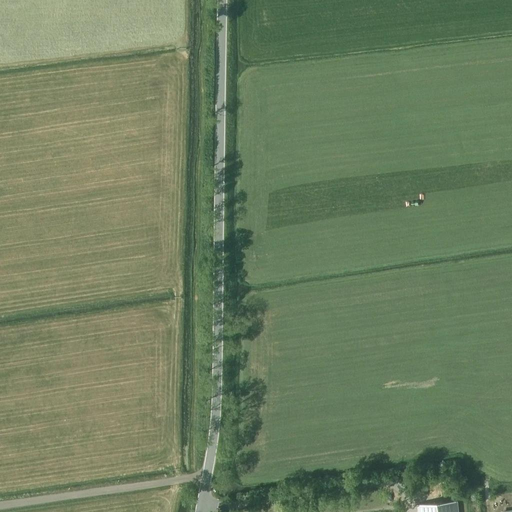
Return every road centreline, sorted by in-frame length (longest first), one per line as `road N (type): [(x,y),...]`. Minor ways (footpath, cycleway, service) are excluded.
road 1 (unclassified): [(203,511),(218,370),(224,0)]
road 2 (track): [(0,504),(206,475)]
